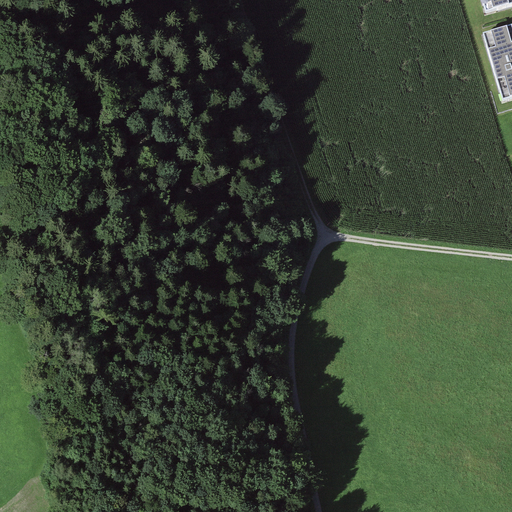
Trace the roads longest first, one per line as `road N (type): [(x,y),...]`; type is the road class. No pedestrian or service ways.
road 1 (track): [(323,239),(295,309),(290,353),(316,511)]
road 2 (track): [(241,0),(323,239)]
road 3 (track): [(323,239),(511,257)]
